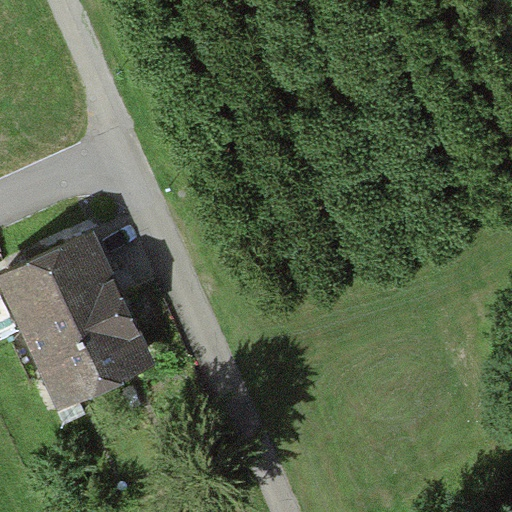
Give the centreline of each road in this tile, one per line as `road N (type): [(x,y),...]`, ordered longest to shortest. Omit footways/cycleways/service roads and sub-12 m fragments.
road 1 (residential): [(282,511),(115,134)]
road 2 (residential): [(115,134),(56,0)]
road 3 (residential): [(115,134),(0,190)]
